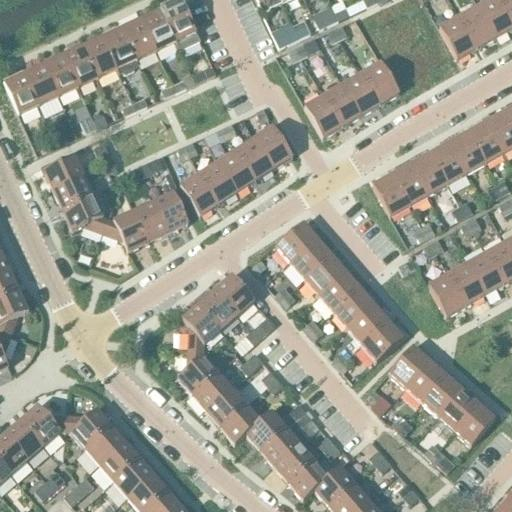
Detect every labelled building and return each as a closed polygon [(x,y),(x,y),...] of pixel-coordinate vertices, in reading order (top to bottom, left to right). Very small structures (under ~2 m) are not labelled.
[(258,13),(262,20),(267,17),(269,14),(281,8),(278,1),(277,0),(252,0),(258,10),(258,13)] [(277,0),(278,1),(281,8),(299,0),(277,0)] [(377,8),(373,0),(372,0),(362,5),(365,13),(377,8)] [(511,0),(496,0),(495,1),(511,31),(511,0)] [(476,11),(494,44),(511,33),(511,31),(495,1),(476,11)] [(181,7),(160,17),(175,49),(179,58),(200,49),(181,7)] [(457,22),(475,54),(494,44),(476,11),(457,22)] [(334,18),(337,26),(349,21),(345,13),(334,18)] [(140,26),(155,58),(175,49),(160,17),(140,26)] [(334,18),(314,28),(318,36),(337,26),(334,18)] [(475,54),(457,22),(437,33),(456,65),(475,54)] [(155,58),(140,26),(121,35),(136,67),(155,58)] [(277,54),(298,45),(292,31),(290,27),(269,37),(277,54)] [(332,34),(339,46),(346,43),(341,30),(332,34)] [(306,31),(294,36),(298,45),(309,40),(306,31)] [(339,46),(332,34),(325,38),(330,50),(339,46)] [(134,72),(138,70),(136,67),(121,35),(101,44),(116,76),(117,76),(118,79),(121,78),(124,79),(133,75),(134,72)] [(116,76),(101,44),(82,53),(97,85),(116,76)] [(293,53),(300,64),(307,61),(302,49),(293,53)] [(97,85),(82,53),(62,62),(77,94),(97,85)] [(300,64),(293,53),(286,56),(292,68),(300,64)] [(77,94),(62,62),(42,71),(58,103),(77,94)] [(397,100),(379,68),(359,79),(377,111),(397,100)] [(58,103),(42,71),(23,80),(38,112),(58,103)] [(193,90),(204,85),(201,77),(190,82),(193,90)] [(340,90),(359,122),(377,111),(359,79),(340,90)] [(2,90),(17,122),(38,112),(23,80),(2,90)] [(171,91),(174,98),(185,94),(182,86),(171,91)] [(321,101),(340,133),(359,122),(340,90),(321,101)] [(174,98),(171,91),(160,96),(163,103),(174,98)] [(302,112),(321,144),(340,133),(321,101),(302,112)] [(131,109),(135,117),(146,112),(143,104),(131,109)] [(135,117),(131,109),(120,114),(124,122),(135,117)] [(262,114),(254,118),(260,129),(267,125),(262,114)] [(79,126),(84,140),(96,135),(89,120),(90,120),(88,115),(76,120),(79,126)] [(97,117),(90,120),(89,120),(96,135),(107,130),(104,122),(100,123),(97,117)] [(511,155),(511,131),(504,117),(485,128),(503,160),(511,155)] [(503,160),(485,128),(466,138),(484,171),(503,160)] [(235,141),(230,129),(222,133),(227,144),(235,141)] [(290,163),(270,132),(251,144),(272,175),(290,163)] [(214,136),(219,148),(227,144),(222,133),(214,136)] [(484,171),(466,138),(447,149),(465,181),(484,171)] [(54,145),(57,153),(68,148),(64,140),(54,145)] [(272,175),(251,144),(233,156),(254,187),(272,175)] [(42,150),(46,158),(57,153),(54,145),(42,150)] [(196,159),(191,147),(183,151),(188,163),(196,159)] [(97,164),(108,158),(103,149),(92,154),(97,164)] [(465,181),(447,149),(428,159),(447,192),(465,181)] [(175,155),(180,166),(188,163),(183,151),(175,155)] [(215,167),(235,199),(254,187),(233,156),(215,167)] [(101,172),(112,167),(108,158),(97,164),(101,172)] [(447,192),(428,159),(410,170),(428,202),(447,192)] [(60,169),(57,164),(40,172),(52,198),(85,183),(75,162),(60,169)] [(156,164),(147,168),(152,179),(161,175),(156,164)] [(112,167),(101,172),(105,181),(116,176),(112,167)] [(197,179),(217,210),(235,199),(215,167),(197,179)] [(147,168),(138,172),(143,184),(152,179),(147,168)] [(428,202),(410,170),(391,181),(409,213),(428,202)] [(143,184),(138,172),(129,176),(134,188),(143,184)] [(217,210),(197,179),(178,191),(199,222),(217,210)] [(371,191),(389,224),(409,213),(391,181),(371,191)] [(62,218),(94,203),(85,183),(52,198),(62,218)] [(495,190),(502,202),(509,198),(503,186),(495,190)] [(502,202),(495,190),(488,194),(494,206),(502,202)] [(151,207),(166,239),(187,229),(172,197),(151,207)] [(94,203),(62,218),(71,237),(81,232),(102,240),(108,224),(103,222),(94,203)] [(511,217),(504,206),(496,210),(503,222),(511,217)] [(166,239),(151,207),(132,216),(147,248),(166,239)] [(458,212),(464,223),(471,219),(465,207),(458,212)] [(464,223),(458,212),(450,216),(456,227),(464,223)] [(147,248),(132,216),(112,225),(108,224),(102,240),(121,246),(126,258),(147,248)] [(466,227),(473,238),(480,235),(474,223),(466,227)] [(473,238),(466,227),(458,231),(465,243),(473,238)] [(289,271),(317,246),(302,229),(274,254),(289,271)] [(420,232),(426,244),(433,240),(427,229),(420,232)] [(426,244),(420,232),(412,237),(418,248),(426,244)] [(511,242),(503,248),(511,263),(511,242)] [(429,248),(435,260),(442,256),(436,244),(429,248)] [(303,287),(331,262),(317,246),(289,271),(303,287)] [(421,253),(427,264),(435,260),(429,248),(421,253)] [(511,284),(511,263),(503,248),(484,258),(502,290),(511,284)] [(0,281),(9,278),(0,258),(0,281)] [(502,290),(484,258),(465,269),(483,301),(502,290)] [(317,303),(345,279),(331,262),(303,287),(317,303)] [(397,272),(402,280),(414,274),(409,265),(397,272)] [(250,274),(255,281),(266,272),(260,266),(250,274)] [(483,301),(465,269),(446,279),(465,312),(483,301)] [(0,306),(18,298),(9,278),(0,281),(0,306)] [(331,320),(359,295),(345,279),(317,303),(331,320)] [(427,290),(445,323),(465,312),(446,279),(427,290)] [(254,308),(231,282),(214,296),(237,323),(254,308)] [(279,308),(289,299),(283,293),(273,301),(279,308)] [(345,336),(374,311),(359,295),(331,320),(345,336)] [(197,310),(220,337),(237,323),(214,296),(197,310)] [(18,298),(0,306),(0,339),(9,343),(17,323),(27,318),(18,298)] [(289,299),(279,308),(284,314),(294,305),(289,299)] [(187,356),(203,357),(203,352),(220,337),(197,310),(180,325),(188,334),(187,356)] [(359,352),(388,328),(374,311),(345,336),(359,352)] [(258,329),(266,339),(274,332),(266,323),(258,329)] [(307,340),(317,332),(312,325),(302,334),(307,340)] [(388,328),(359,352),(374,369),(402,345),(388,328)] [(251,336),(259,345),(266,339),(258,329),(251,336)] [(317,332),(307,340),(313,347),(323,338),(317,332)] [(259,345),(251,336),(244,342),(252,351),(259,345)] [(0,376),(7,373),(2,362),(9,343),(0,339),(0,376)] [(403,394),(427,366),(411,352),(387,380),(403,394)] [(191,401),(218,378),(203,361),(203,357),(187,356),(186,376),(176,384),(191,401)] [(340,358),(330,366),(336,373),(346,364),(340,358)] [(262,368),(253,359),(246,365),(254,375),(262,368)] [(351,371),(346,364),(336,373),(341,379),(351,371)] [(254,375),(246,365),(238,372),(246,381),(254,375)] [(420,410),(444,381),(427,366),(403,394),(420,410)] [(269,377),(260,385),(266,392),(275,384),(269,377)] [(205,417),(231,394),(218,378),(191,401),(205,417)] [(436,424),(447,411),(461,396),(444,381),(420,410),(436,424)] [(275,384),(266,392),(273,400),(282,392),(275,384)] [(219,433),(246,410),(231,394),(205,417),(219,433)] [(374,395),(365,405),(371,411),(380,401),(374,395)] [(461,396),(447,411),(436,424),(453,439),(478,411),(461,396)] [(261,428),(259,426),(246,410),(219,433),(234,451),(245,441),(261,428)] [(298,410),(288,418),(295,425),(304,417),(298,410)] [(20,426),(43,453),(60,438),(65,439),(66,422),(45,421),(37,411),(20,426)] [(478,411),(453,439),(469,453),(494,425),(478,411)] [(84,456),(111,433),(96,416),(87,424),(66,422),(65,439),(69,439),(84,456)] [(259,457),(285,433),(271,416),(259,426),(261,428),(245,441),(259,457)] [(302,433),(311,425),(304,417),(295,425),(285,433),(259,457),(273,473),(300,450),(290,439),(299,431),(302,433)] [(396,436),(405,426),(399,421),(390,431),(396,436)] [(43,453),(20,426),(4,440),(27,467),(43,453)] [(405,426),(396,436),(403,442),(411,432),(405,426)] [(97,472),(124,448),(111,433),(84,456),(97,472)] [(27,467),(4,440),(0,443),(0,469),(11,481),(27,467)] [(323,458),(332,450),(326,443),(317,451),(323,458)] [(124,448),(97,472),(112,489),(139,466),(124,448)] [(430,466),(438,456),(431,449),(422,459),(430,466)] [(287,490),(314,466),(300,450),(273,473),(287,490)] [(332,450),(323,458),(330,466),(339,457),(332,450)] [(377,456),(368,464),(374,472),(384,464),(377,456)] [(438,456),(430,466),(435,471),(444,461),(438,456)] [(384,464),(374,472),(381,479),(390,471),(384,464)] [(126,505),(153,482),(139,466),(112,489),(126,505)] [(328,484),(327,482),(314,466),(287,490),(302,507),(313,497),(328,484)] [(0,490),(11,481),(0,469),(0,490)] [(326,511),(327,511),(354,489),(339,472),(327,482),(328,484),(313,497),(326,511)] [(48,484),(56,493),(64,487),(56,477),(48,484)] [(132,511),(150,511),(167,498),(153,482),(126,505),(132,511)] [(92,492),(84,483),(77,490),(85,499),(92,492)] [(41,490),(49,500),(56,493),(48,484),(41,490)] [(361,511),(368,506),(354,489),(327,511),(361,511)] [(405,489),(396,497),(403,505),(412,497),(405,489)] [(49,500),(41,490),(33,497),(41,506),(49,500)] [(70,496),(78,505),(85,499),(77,490),(70,496)] [(62,503),(69,511),(70,511),(78,505),(70,496),(62,503)] [(412,497),(403,505),(409,511),(418,504),(412,497)] [(179,511),(167,498),(150,511),(179,511)] [(511,511),(511,498),(501,511),(511,511)]
